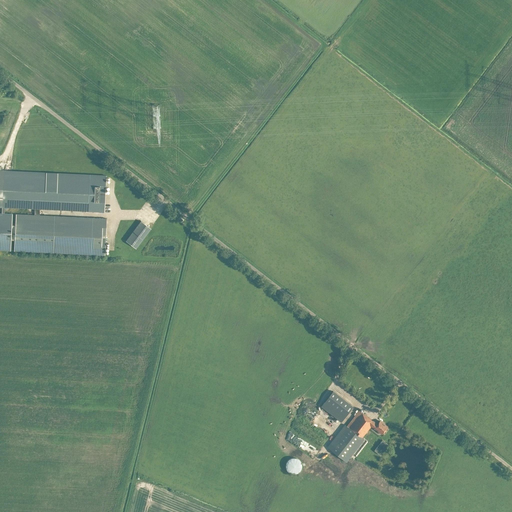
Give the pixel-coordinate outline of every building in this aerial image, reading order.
[(0,170),(0,207),(104,212),(106,176),(0,170)] [(11,240),(12,224),(12,214),(4,213),(0,212),(0,250),(11,251),(11,240)] [(105,255),(107,218),(16,214),(15,224),(12,224),(11,240),(15,241),(14,251),(105,255)] [(141,221),(126,241),(136,248),(151,228),(141,221)] [(333,391),(330,395),(321,407),(341,422),(353,407),(333,391)] [(377,424),(359,410),(347,426),(353,430),(352,431),(340,446),(350,454),(371,426),(374,429),(375,428),(382,434),(387,427),(380,421),(377,424)] [(310,431),(307,436),(321,444),(324,439),(310,431)] [(382,440),(374,450),(380,455),(388,445),(382,440)] [(286,462),(286,465),(286,467),(286,468),(288,471),(290,473),(293,473),(296,473),(298,472),(300,470),(301,468),(302,464),(301,462),(300,460),(298,458),(296,458),(294,457),(292,457),(290,458),(289,458),(287,460),(286,462)]
